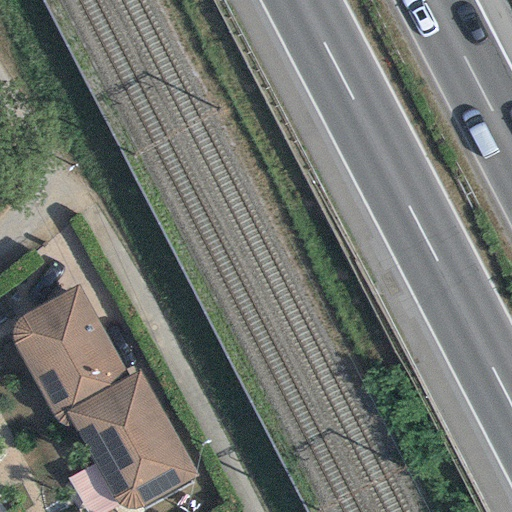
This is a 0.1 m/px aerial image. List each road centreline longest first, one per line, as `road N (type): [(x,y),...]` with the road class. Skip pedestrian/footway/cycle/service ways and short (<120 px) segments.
road 1 (motorway): [(295,0),(511,419)]
road 2 (motorway): [(511,156),(430,0)]
road 3 (unclassified): [(0,106),(69,214)]
